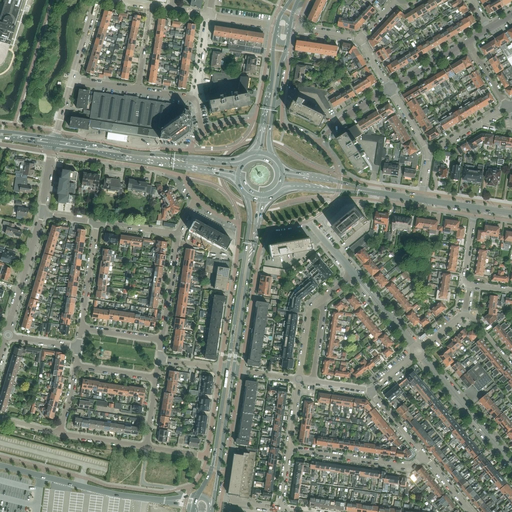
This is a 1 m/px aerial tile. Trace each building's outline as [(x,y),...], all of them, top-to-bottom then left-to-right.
[(0,42),(10,45),(19,14),(20,14),(21,14),(21,13),(21,12),(20,11),(23,0),(5,0),(5,1),(4,1),(4,2),(4,3),(0,16),(0,42)] [(201,1),(201,0),(192,0),(191,6),(199,8),(201,1)] [(317,0),(313,9),(321,13),(327,0),(317,0)] [(437,6),(434,1),(433,0),(430,0),(429,1),(428,2),(436,15),(436,16),(438,14),(435,8),(437,6)] [(453,3),(451,4),(452,6),(453,8),(461,3),(463,2),(461,0),(457,0),(456,1),(453,3)] [(502,7),(503,6),(499,0),(496,0),(494,1),(498,9),(502,7)] [(498,9),(494,1),(489,4),(489,5),(494,12),(495,11),(498,9)] [(436,15),(428,2),(427,3),(427,2),(423,4),(428,12),(430,11),(433,16),(436,15)] [(486,2),(483,4),(485,7),(485,8),(487,11),(489,14),(494,12),(489,5),(488,5),(486,2)] [(376,10),(370,4),(368,7),(364,3),(362,5),(372,14),(373,13),(376,10)] [(450,11),(451,12),(451,13),(453,12),(457,10),(458,10),(459,13),(461,12),(463,14),(469,11),(469,10),(468,11),(467,8),(466,6),(465,4),(464,4),(464,3),(450,11)] [(346,9),(346,5),(344,5),(342,4),(338,9),(337,13),(341,14),(342,8),(346,9)] [(420,7),(419,8),(426,18),(428,17),(426,13),(428,12),(423,4),(420,6),(420,7)] [(362,5),(361,6),(365,10),(363,12),(369,18),(371,15),(372,14),(362,5)] [(418,8),(414,10),(419,17),(421,16),(424,20),(426,18),(419,8),(418,8)] [(313,9),(309,18),(308,19),(316,23),(321,13),(313,9)] [(410,23),(405,15),(404,15),(402,13),(403,13),(402,13),(401,12),(401,11),(398,9),(395,12),(394,13),(400,19),(402,17),(407,21),(408,24),(410,23)] [(103,16),(110,18),(113,19),(114,17),(112,17),(113,13),(104,10),(103,16)] [(357,10),(356,12),(365,21),(366,20),(369,18),(363,12),(361,14),(357,10)] [(411,12),(410,13),(417,24),(419,23),(419,22),(417,19),(419,17),(414,10),(411,12)] [(356,12),(354,14),(358,17),(356,19),(362,25),(365,22),(364,22),(365,21),(356,12)] [(400,19),(394,13),(392,15),(391,16),(392,17),(391,18),(401,27),(402,25),(399,21),(401,19),(400,19)] [(409,13),(405,15),(410,23),(412,21),(415,25),(417,24),(410,13),(409,14),(409,13)] [(457,13),(455,15),(459,22),(457,23),(461,31),(465,29),(464,29),(466,28),(459,16),(457,15),(457,13)] [(464,15),(466,18),(470,26),(472,25),(476,23),(472,15),(471,16),(468,17),(467,15),(466,13),(464,15)] [(337,18),(337,21),(339,21),(338,26),(341,27),(343,27),(345,14),(343,14),(342,19),(339,18),(337,18)] [(461,15),(459,16),(466,28),(467,27),(467,28),(470,26),(466,18),(464,19),(461,15)] [(110,18),(103,16),(101,22),(111,25),(113,25),(113,23),(109,22),(110,18)] [(401,27),(391,18),(390,19),(390,18),(387,21),(393,27),(395,25),(399,29),(401,27)] [(362,25),(356,19),(354,21),(353,21),(356,29),(356,30),(357,31),(358,29),(359,27),(359,28),(362,25)] [(356,29),(353,21),(349,20),(348,29),(351,29),(353,29),(353,30),(356,30),(356,29)] [(393,27),(387,21),(384,24),(385,24),(384,25),(393,34),(396,37),(397,38),(399,36),(397,34),(391,29),(393,27)] [(452,21),(449,22),(456,34),(458,33),(461,31),(457,23),(454,25),(452,21)] [(447,29),(451,37),(452,36),(452,37),(456,35),(455,34),(456,34),(449,22),(447,23),(450,28),(447,29)] [(437,24),(435,25),(440,34),(437,35),(442,43),(445,41),(445,40),(446,40),(439,28),(437,24)] [(382,26),(380,29),(386,35),(388,33),(392,36),(393,34),(384,25),(383,26),(382,26)] [(213,36),(212,41),(228,44),(231,28),(226,28),(219,27),(215,26),(215,27),(214,26),(213,36)] [(107,30),(99,27),(98,33),(108,36),(108,34),(106,33),(107,30)] [(440,28),(439,28),(446,40),(448,39),(451,37),(447,29),(444,31),(442,27),(440,28)] [(228,44),(227,49),(230,49),(244,51),(247,31),(243,30),(243,31),(235,30),(235,29),(231,28),(228,44)] [(386,35),(380,29),(377,32),(376,33),(386,42),(388,40),(384,37),(386,35)] [(247,31),(244,51),(260,54),(262,44),(263,34),(259,33),(259,34),(251,32),(252,32),(247,31)] [(430,34),(437,45),(438,45),(439,45),(442,43),(437,35),(435,37),(432,32),(432,33),(430,34)] [(108,36),(98,33),(96,39),(103,41),(106,42),(107,38),(116,41),(116,39),(113,37),(113,38),(108,36)] [(386,42),(376,33),(376,34),(375,34),(373,36),(379,42),(381,41),(384,44),(386,42)] [(175,36),(183,37),(185,38),(185,41),(193,42),(194,37),(183,35),(179,34),(175,34),(175,36)] [(430,39),(428,41),(433,48),(436,46),(437,45),(430,34),(428,35),(430,39)] [(509,42),(507,39),(504,34),(495,40),(504,53),(509,50),(506,44),(509,42)] [(433,48),(428,41),(426,42),(423,38),(421,35),(419,36),(421,39),(428,51),(429,50),(429,51),(433,48)] [(380,49),(382,48),(379,42),(373,36),(372,37),(373,37),(372,38),(371,38),(369,40),(373,48),(374,47),(377,45),(380,49)] [(96,39),(94,44),(104,47),(106,42),(103,41),(96,39)] [(421,45),(419,46),(424,54),(427,52),(428,51),(421,39),(419,41),(421,45)] [(496,42),(495,40),(494,40),(491,42),(490,43),(497,54),(502,51),(500,49),(497,50),(497,49),(499,47),(496,42)] [(297,42),(297,43),(297,45),(296,51),(304,52),(305,42),(297,41),(297,42)] [(322,45),(316,44),(305,42),(304,52),(320,54),(322,45)] [(413,42),(411,44),(412,45),(419,56),(420,56),(424,54),(419,46),(417,48),(414,43),(413,42)] [(346,52),(351,45),(347,45),(348,44),(344,43),(344,44),(343,44),(342,50),(342,51),(346,52)] [(486,45),(485,46),(490,53),(490,52),(493,57),(497,54),(490,43),(489,44),(488,43),(486,45)] [(104,47),(94,44),(92,50),(100,52),(101,49),(104,49),(104,47)] [(348,58),(350,56),(356,49),(357,48),(352,44),(351,45),(346,52),(347,52),(349,53),(347,57),(348,58)] [(338,47),(337,47),(322,45),(320,54),(337,56),(338,47)] [(410,52),(409,52),(414,59),(414,60),(418,58),(418,57),(419,56),(412,45),(410,46),(409,46),(412,51),(410,52)] [(490,53),(485,46),(484,46),(482,47),(482,48),(481,49),(481,50),(482,51),(483,52),(484,52),(483,53),(484,55),(485,55),(489,61),(494,58),(493,58),(493,57),(490,52),(490,53)] [(384,48),(382,49),(376,53),(378,56),(379,56),(380,57),(391,50),(390,48),(385,50),(384,48)] [(356,49),(350,56),(353,60),(360,55),(358,52),(356,49)] [(100,52),(92,50),(91,55),(103,59),(103,57),(99,55),(100,52)] [(385,60),(390,57),(388,55),(393,52),(391,50),(380,57),(380,58),(380,59),(382,62),(385,60)] [(404,50),(402,51),(409,63),(410,62),(414,60),(413,60),(414,59),(409,52),(407,50),(405,52),(404,50)] [(404,66),(407,64),(408,64),(407,63),(409,63),(402,51),(399,52),(402,57),(400,58),(404,66)] [(224,56),(225,53),(222,52),(222,53),(213,52),(212,59),(221,61),(221,56),(224,56)] [(354,62),(351,64),(351,65),(352,67),(363,60),(362,59),(360,55),(353,60),(354,62)] [(401,68),(404,66),(400,58),(397,59),(395,55),(392,57),(399,68),(401,67),(401,68)] [(247,60),(247,65),(255,66),(257,58),(248,57),(248,56),(245,56),(245,60),(247,60)] [(488,61),(490,64),(491,64),(491,65),(503,58),(502,56),(497,59),(496,56),(493,58),(494,58),(489,61),(488,61)] [(399,68),(392,57),(390,58),(393,62),(390,64),(395,71),(398,69),(399,68)] [(461,60),(466,68),(467,70),(469,69),(468,67),(472,64),(470,60),(470,61),(468,57),(467,57),(461,60)] [(503,58),(491,65),(492,66),(491,66),(493,69),(501,65),(500,62),(504,60),(503,58)] [(211,64),(211,67),(219,68),(219,69),(222,69),(223,61),(221,61),(212,59),(211,64)] [(387,64),(385,66),(386,67),(385,67),(390,75),(394,73),(394,72),(395,71),(390,64),(388,59),(388,60),(386,61),(388,64),(387,64)] [(358,69),(366,65),(364,61),(363,61),(363,60),(352,67),(353,68),(356,66),(358,69)] [(457,63),(456,63),(461,71),(464,75),(466,74),(463,70),(466,68),(461,60),(461,61),(460,60),(458,62),(459,62),(457,63)] [(89,61),(87,67),(97,70),(98,68),(95,67),(96,63),(89,61)] [(510,64),(507,61),(502,64),(501,65),(493,69),(493,70),(494,69),(495,71),(494,71),(496,74),(504,69),(502,67),(506,64),(508,67),(510,65),(510,64)] [(451,66),(452,69),(456,74),(458,73),(461,77),(463,76),(460,71),(461,71),(456,63),(456,64),(455,64),(454,65),(452,66),(451,66)] [(465,78),(460,80),(462,83),(466,80),(470,78),(472,80),(479,75),(477,72),(476,71),(473,66),(472,64),(468,67),(469,69),(467,70),(470,75),(467,76),(466,77),(465,78)] [(255,66),(247,65),(246,69),(243,69),(243,73),(246,73),(246,72),(254,73),(255,66)] [(312,66),(309,66),(306,65),(306,66),(297,65),(296,73),(305,74),(306,69),(312,70),(312,66)] [(511,65),(511,66),(503,71),(507,78),(511,85),(511,72),(510,70),(511,68),(511,65)] [(373,78),(367,66),(362,69),(363,72),(366,71),(369,77),(367,78),(371,85),(372,86),(377,83),(375,80),(376,80),(375,79),(374,78),(375,78),(374,77),(373,78)] [(448,67),(445,70),(446,72),(450,78),(453,76),(455,80),(456,80),(459,84),(461,82),(461,83),(462,83),(460,80),(460,81),(458,78),(456,75),(456,76),(452,69),(450,67),(449,68),(448,67)] [(441,73),(440,74),(449,89),(451,88),(446,80),(449,78),(446,73),(444,71),(442,72),(441,72),(441,73)] [(499,75),(497,76),(501,82),(507,78),(503,71),(501,72),(502,73),(499,75)] [(121,75),(121,79),(127,80),(127,79),(128,79),(128,77),(128,74),(122,73),(117,72),(116,74),(121,75)] [(305,74),(296,73),(295,80),(303,81),(303,82),(306,83),(307,79),(304,78),(305,74)] [(370,86),(371,85),(367,78),(364,73),(362,74),(365,79),(362,81),(367,88),(370,86)] [(435,76),(440,84),(443,82),(447,90),(449,89),(440,74),(439,75),(438,74),(437,74),(438,75),(435,76)] [(473,82),(469,85),(470,87),(482,80),(481,79),(479,75),(472,80),(473,82)] [(432,79),(431,79),(438,91),(440,90),(437,85),(440,84),(435,76),(433,77),(432,78),(432,79)] [(210,101),(208,101),(211,113),(213,113),(248,106),(250,106),(248,95),(253,94),(253,91),(247,91),(248,88),(247,88),(249,78),(240,77),(239,83),(238,90),(239,90),(239,93),(236,93),(236,92),(233,93),(234,97),(223,99),(222,95),(219,96),(220,100),(210,102),(210,101)] [(367,88),(362,81),(360,83),(357,77),(355,79),(354,79),(362,91),(363,90),(367,88)] [(507,78),(501,82),(505,88),(507,87),(509,85),(510,86),(511,85),(507,78)] [(353,87),(357,93),(357,94),(358,94),(361,92),(361,91),(362,91),(354,79),(352,80),(355,85),(353,87)] [(429,80),(426,81),(431,89),(434,88),(437,93),(438,91),(431,79),(430,80),(429,79),(428,80),(429,80)] [(482,80),(470,87),(471,89),(476,86),(477,89),(482,86),(484,85),(485,84),(483,81),(482,81),(482,80)] [(424,84),(422,85),(430,97),(431,96),(428,91),(431,89),(426,81),(424,83),(424,82),(423,83),(423,84),(424,84)] [(420,85),(417,87),(421,93),(422,95),(425,93),(428,98),(430,97),(422,85),(421,86),(421,85),(420,85)] [(484,86),(480,89),(481,91),(489,104),(490,103),(491,103),(495,101),(490,93),(489,93),(486,95),(483,90),(486,88),(484,86)] [(350,98),(355,95),(351,87),(348,89),(347,87),(344,88),(350,98)] [(404,95),(403,95),(405,99),(405,100),(406,101),(407,101),(407,102),(409,101),(421,93),(417,87),(409,92),(409,91),(407,93),(406,94),(406,93),(404,95)] [(343,92),(340,94),(345,101),(350,98),(344,88),(344,89),(345,89),(343,91),(343,92)] [(480,89),(477,90),(479,93),(482,97),(479,99),(484,107),(487,105),(489,104),(481,91),(480,89)] [(87,103),(92,103),(92,100),(87,99),(88,91),(85,91),(85,90),(83,90),(82,91),(79,90),(76,108),(86,109),(87,103)] [(175,141),(188,132),(191,116),(191,112),(185,111),(185,106),(94,92),(92,100),(92,103),(91,111),(90,115),(89,121),(71,118),(70,121),(69,124),(70,124),(69,127),(87,130),(88,128),(89,129),(89,128),(92,128),(92,129),(108,131),(108,129),(112,130),(111,132),(119,133),(120,131),(121,131),(122,134),(125,134),(126,132),(128,132),(127,134),(135,135),(136,134),(139,134),(139,136),(155,138),(158,138),(158,139),(159,139),(175,141)] [(334,96),(335,97),(339,104),(345,101),(340,94),(337,96),(336,95),(334,96)] [(319,127),(321,128),(323,122),(326,117),(326,116),(324,115),(324,116),(303,105),(304,103),(306,100),(295,95),(294,98),(292,103),(294,104),(290,112),(291,113),(319,126),(319,127)] [(330,100),(330,101),(334,108),(339,104),(335,97),(330,100)] [(473,97),(472,98),(473,101),(479,110),(480,109),(481,109),(484,107),(479,99),(476,101),(474,97),(473,97)] [(409,102),(407,103),(407,104),(409,107),(410,107),(409,108),(410,108),(422,101),(421,99),(417,101),(415,98),(409,102)] [(479,110),(473,101),(470,103),(469,102),(467,99),(465,100),(473,113),(475,112),(478,110),(478,111),(479,110)] [(458,101),(456,102),(459,108),(460,109),(457,111),(456,111),(462,121),(466,118),(466,117),(468,116),(462,108),(458,100),(458,101)] [(473,113),(465,100),(463,102),(465,105),(464,105),(465,106),(462,108),(468,116),(471,114),(473,113)] [(411,109),(413,113),(421,108),(419,105),(423,103),(422,101),(410,108),(410,109),(411,108),(411,109)] [(389,115),(390,117),(395,114),(395,115),(396,114),(395,114),(394,112),(394,111),(392,108),(390,106),(390,105),(389,103),(385,106),(386,106),(385,107),(384,106),(389,115)] [(383,119),(382,119),(383,121),(385,120),(384,118),(389,115),(384,106),(380,109),(381,109),(379,111),(381,115),(380,115),(383,119)] [(448,107),(446,108),(449,114),(450,115),(455,124),(457,123),(457,124),(461,121),(462,121),(456,111),(456,112),(452,114),(452,112),(452,113),(448,107)] [(421,108),(413,113),(415,116),(416,116),(416,117),(415,118),(428,110),(427,108),(423,111),(421,108)] [(428,110),(415,118),(416,118),(417,119),(416,119),(419,123),(427,118),(427,117),(425,115),(429,112),(428,110)] [(372,114),(379,126),(381,125),(379,122),(382,120),(383,122),(383,121),(382,119),(377,111),(373,113),(374,114),(372,114)] [(444,113),(442,114),(450,127),(452,125),(452,126),(455,124),(450,115),(447,117),(446,116),(444,113)] [(371,115),(367,117),(372,126),(375,124),(378,128),(379,126),(372,114),(371,115)] [(442,120),(439,122),(440,124),(442,127),(443,128),(444,130),(444,131),(445,130),(448,128),(449,127),(450,127),(442,114),(440,116),(442,119),(441,119),(442,120)] [(389,123),(384,126),(384,128),(386,127),(399,120),(399,119),(398,120),(398,119),(398,118),(396,115),(394,116),(387,120),(389,123)] [(364,119),(363,120),(370,132),(372,131),(370,127),(372,126),(367,117),(364,119)] [(427,118),(419,123),(421,126),(422,127),(421,127),(421,128),(434,120),(432,118),(428,120),(427,118)] [(361,120),(357,123),(358,124),(359,125),(363,131),(366,130),(368,133),(366,135),(368,135),(371,135),(371,134),(370,132),(363,120),(362,121),(361,120)] [(399,120),(386,127),(388,129),(392,127),(393,130),(402,124),(400,121),(399,121),(399,120)] [(434,120),(421,128),(422,127),(423,128),(422,129),(425,133),(433,128),(431,125),(435,122),(434,120)] [(395,132),(391,135),(392,137),(405,129),(404,129),(403,128),(404,128),(402,124),(393,130),(395,132)] [(428,133),(426,135),(427,137),(428,137),(430,141),(434,138),(434,137),(439,134),(436,130),(439,128),(442,127),(440,124),(431,130),(430,131),(429,133),(428,133)] [(343,129),(344,129),(347,133),(337,139),(338,141),(339,141),(358,171),(359,173),(369,166),(368,165),(368,166),(363,157),(366,155),(364,153),(361,155),(355,145),(358,143),(357,140),(355,141),(354,139),(362,135),(356,125),(355,125),(348,129),(347,127),(347,126),(343,129)] [(405,129),(392,137),(393,139),(397,136),(399,139),(408,134),(406,130),(405,131),(404,130),(405,130),(405,129)] [(107,135),(106,140),(126,143),(127,138),(127,136),(107,133),(107,135)] [(400,142),(398,143),(398,144),(403,144),(408,140),(411,139),(410,138),(409,139),(409,138),(410,138),(408,134),(399,139),(400,142)] [(474,138),(478,144),(483,141),(484,141),(485,134),(482,134),(480,136),(479,135),(479,136),(478,137),(478,136),(474,138)] [(487,135),(486,135),(484,145),(488,146),(488,150),(493,151),(494,145),(492,145),(493,136),(490,135),(490,134),(488,134),(487,135)] [(502,146),(506,147),(507,137),(507,138),(503,137),(503,138),(501,137),(499,154),(501,155),(502,146)] [(475,149),(478,147),(473,139),(469,141),(469,142),(468,142),(467,142),(475,154),(477,153),(475,149)] [(401,151),(401,152),(402,153),(414,146),(413,144),(414,143),(413,143),(412,141),(411,141),(403,146),(405,149),(401,151)] [(467,155),(469,155),(468,153),(471,151),(467,143),(461,147),(466,155),(467,155)] [(402,153),(401,152),(400,156),(404,156),(403,155),(407,153),(409,156),(417,151),(418,150),(417,150),(416,148),(416,147),(415,147),(414,146),(402,153)] [(382,158),(386,158),(385,163),(385,164),(383,173),(384,173),(391,174),(392,164),(393,161),(389,161),(389,157),(385,157),(386,149),(383,149),(383,150),(383,152),(382,152),(382,155),(382,157),(382,158)] [(417,156),(416,153),(409,157),(405,157),(404,161),(412,162),(411,169),(416,170),(416,169),(416,167),(417,168),(417,167),(416,167),(417,166),(417,165),(417,164),(417,163),(417,161),(418,161),(417,161),(418,159),(418,158),(418,157),(417,156),(418,156),(417,156)] [(396,165),(392,164),(391,174),(398,175),(398,176),(400,165),(399,165),(400,163),(404,164),(404,161),(405,157),(404,156),(400,156),(399,163),(396,162),(396,165)] [(21,162),(21,165),(20,165),(20,168),(23,169),(30,170),(34,170),(35,165),(23,163),(24,158),(16,157),(15,161),(21,162)] [(440,172),(439,177),(443,178),(445,179),(445,178),(446,178),(448,168),(447,168),(448,167),(447,166),(443,166),(444,164),(439,157),(438,157),(437,158),(436,159),(436,160),(435,161),(435,162),(435,163),(434,164),(433,172),(434,172),(434,171),(440,172)] [(457,165),(454,165),(451,179),(458,180),(462,158),(458,157),(457,165)] [(485,169),(488,170),(488,171),(487,176),(487,178),(486,183),(486,184),(487,183),(489,183),(488,185),(494,185),(494,184),(496,184),(497,180),(499,180),(499,178),(500,170),(501,165),(503,166),(503,163),(504,160),(498,159),(497,165),(497,168),(493,168),(493,169),(490,169),(490,168),(490,166),(486,166),(485,169)] [(474,170),(474,166),(465,165),(464,175),(463,176),(463,177),(463,178),(463,179),(467,180),(467,181),(472,182),(474,170)] [(477,171),(474,170),(472,182),(476,183),(476,181),(480,182),(481,182),(481,179),(483,169),(483,167),(478,167),(477,171)] [(15,177),(16,177),(23,178),(27,179),(27,175),(33,176),(34,170),(30,170),(23,169),(23,171),(22,171),(21,172),(20,172),(20,174),(16,173),(15,177)] [(416,170),(411,169),(405,169),(404,176),(415,178),(416,171),(416,170)] [(57,203),(58,203),(65,204),(65,203),(72,204),(72,203),(76,204),(77,196),(73,195),(75,182),(76,182),(76,180),(77,180),(78,174),(77,174),(77,173),(77,172),(62,170),(62,171),(61,179),(59,179),(57,194),(59,194),(58,202),(57,202),(57,203)] [(81,187),(79,186),(78,192),(80,192),(81,188),(85,189),(85,187),(89,188),(91,175),(83,173),(81,187)] [(97,189),(99,176),(91,175),(89,188),(93,189),(93,190),(96,191),(96,195),(99,195),(100,190),(97,189)] [(23,178),(16,177),(13,191),(15,192),(20,193),(20,191),(30,193),(30,194),(31,189),(30,189),(31,186),(22,185),(23,180),(23,178)] [(118,195),(121,196),(123,184),(119,183),(119,180),(104,178),(103,188),(104,189),(106,189),(108,189),(107,191),(115,192),(115,190),(118,191),(118,195)] [(151,187),(151,186),(146,185),(146,183),(133,181),(128,180),(127,190),(132,191),(132,190),(145,192),(145,193),(145,197),(146,197),(147,193),(150,194),(150,192),(151,187)] [(150,194),(150,195),(152,195),(154,194),(154,191),(154,190),(157,189),(162,199),(172,194),(171,191),(170,191),(169,188),(164,191),(161,185),(157,184),(156,187),(155,188),(151,187),(150,192),(150,194)] [(172,194),(162,199),(162,200),(164,203),(163,205),(162,206),(161,208),(163,209),(167,206),(167,205),(176,201),(172,194)] [(167,205),(167,206),(163,209),(162,215),(161,219),(164,220),(166,211),(168,210),(170,213),(171,212),(172,214),(174,214),(175,214),(177,213),(177,212),(179,211),(178,209),(179,208),(176,201),(167,205)] [(23,220),(23,216),(26,216),(28,209),(20,208),(21,206),(22,203),(16,202),(15,205),(17,205),(17,207),(18,207),(16,219),(23,220)] [(357,223),(359,221),(362,219),(364,217),(363,215),(364,215),(362,213),(356,207),(332,227),(338,233),(337,233),(339,236),(339,235),(340,237),(343,234),(345,232),(348,230),(350,229),(352,227),(355,225),(357,223)] [(382,213),(376,212),(375,223),(374,223),(374,225),(374,229),(376,229),(377,226),(377,225),(381,225),(383,212),(382,212),(382,213)] [(386,231),(389,214),(383,213),(383,212),(381,225),(384,226),(384,227),(384,231),(386,231)] [(400,217),(393,216),(393,221),(391,233),(391,234),(394,234),(394,229),(398,229),(400,217)] [(397,235),(399,235),(400,232),(401,232),(402,232),(403,231),(404,231),(404,230),(406,218),(400,217),(398,229),(397,235)] [(411,224),(412,220),(410,220),(409,219),(406,218),(404,230),(407,231),(406,236),(409,237),(411,224)] [(417,218),(417,221),(416,227),(423,228),(424,219),(422,219),(417,218)] [(431,220),(428,220),(424,219),(423,228),(429,229),(431,220)] [(189,231),(188,232),(224,251),(225,250),(226,250),(228,246),(229,243),(230,242),(229,241),(230,240),(225,236),(224,236),(224,235),(221,233),(220,234),(208,227),(206,226),(207,225),(203,223),(202,224),(195,220),(194,222),(193,222),(188,230),(189,231)] [(435,221),(431,220),(429,229),(436,230),(437,224),(438,222),(438,221),(435,221)] [(453,221),(452,221),(450,220),(445,220),(445,222),(444,229),(444,232),(451,233),(453,221)] [(20,237),(22,232),(20,231),(17,230),(17,231),(12,229),(14,224),(3,221),(2,225),(7,226),(5,234),(8,235),(8,236),(13,237),(14,235),(20,237)] [(455,221),(453,221),(451,233),(453,233),(454,231),(457,232),(458,231),(458,228),(459,225),(459,222),(455,221)] [(64,233),(65,233),(67,233),(68,228),(52,225),(51,227),(51,228),(50,230),(51,230),(50,231),(59,233),(60,230),(62,230),(62,229),(65,230),(64,233)] [(485,229),(485,232),(485,235),(491,236),(493,227),(491,226),(486,226),(485,226),(486,226),(485,228),(485,229)] [(495,227),(493,227),(491,236),(491,239),(497,239),(498,236),(498,237),(499,228),(500,228),(495,227)] [(68,233),(69,233),(73,234),(85,236),(86,231),(78,229),(77,232),(72,232),(72,228),(70,228),(68,233)] [(73,234),(69,233),(68,236),(70,236),(70,237),(73,237),(76,237),(76,241),(84,242),(85,236),(73,234)] [(104,242),(117,243),(118,236),(112,235),(112,234),(105,233),(104,242)] [(57,238),(49,236),(48,237),(48,239),(47,241),(58,245),(58,243),(56,241),(57,238)] [(276,244),(268,246),(270,255),(271,257),(311,250),(310,244),(309,238),(284,243),(283,243),(283,242),(278,243),(278,244),(277,244),(276,244)] [(147,242),(146,245),(149,246),(149,242),(156,243),(156,246),(160,247),(166,247),(167,242),(157,241),(151,240),(147,239),(147,242)] [(366,243),(365,243),(363,245),(361,247),(358,249),(356,251),(354,252),(356,254),(356,255),(357,255),(357,256),(359,259),(359,260),(367,253),(365,251),(369,247),(366,243)] [(13,260),(15,254),(13,253),(14,251),(6,249),(5,249),(4,249),(5,246),(0,244),(0,252),(3,253),(0,261),(11,264),(12,260),(13,260)] [(82,254),(83,248),(66,246),(65,248),(68,248),(68,249),(74,250),(74,253),(82,254)] [(151,252),(150,253),(153,253),(156,254),(165,255),(165,251),(166,251),(166,248),(166,247),(160,247),(156,246),(156,247),(155,247),(154,248),(153,249),(152,250),(151,252)] [(44,252),(54,256),(55,254),(53,252),(54,249),(46,247),(45,247),(44,250),(45,250),(44,252)] [(479,248),(478,255),(486,257),(487,250),(484,249),(482,249),(480,249),(479,249),(479,248)] [(111,257),(112,250),(103,249),(102,256),(103,256),(110,257),(111,257)] [(55,259),(56,257),(44,253),(43,256),(42,256),(41,258),(42,258),(42,259),(50,261),(51,259),(52,259),(55,259)] [(307,269),(318,260),(320,258),(318,256),(316,253),(307,260),(309,263),(307,265),(305,267),(307,269)] [(363,264),(375,255),(373,253),(369,256),(367,253),(359,260),(362,263),(363,262),(364,263),(363,264)] [(364,267),(367,270),(368,270),(369,269),(375,264),(372,261),(378,257),(376,255),(363,265),(364,266),(364,265),(365,266),(364,267)] [(53,266),(50,265),(49,265),(50,261),(42,259),(42,260),(41,260),(40,262),(41,262),(40,265),(50,267),(50,268),(52,268),(53,266)] [(312,266),(314,269),(310,273),(311,275),(316,271),(316,270),(324,264),(323,263),(324,262),(321,259),(312,266)] [(101,261),(100,267),(112,269),(112,266),(109,266),(109,262),(102,261),(101,261)] [(318,273),(314,277),(315,279),(328,268),(327,269),(327,268),(327,267),(324,263),(324,264),(316,270),(316,271),(318,273)] [(368,270),(368,271),(371,275),(371,274),(372,275),(372,276),(374,274),(380,269),(383,267),(383,266),(381,264),(377,267),(375,265),(375,264),(369,269),(368,270)] [(212,266),(209,265),(206,265),(204,272),(214,274),(214,273),(216,273),(214,289),(226,290),(229,268),(228,268),(225,268),(222,267),(219,267),(215,266),(212,266)] [(0,272),(0,278),(7,280),(11,269),(4,267),(3,270),(1,269),(0,272)] [(329,268),(328,268),(315,279),(317,281),(320,278),(322,281),(329,276),(333,273),(329,269),(328,270),(328,269),(329,268)] [(47,272),(39,270),(38,270),(37,272),(38,273),(37,275),(46,278),(49,279),(49,277),(46,275),(47,272)] [(492,280),(500,281),(500,279),(501,271),(498,270),(498,275),(493,274),(492,280)] [(504,271),(501,271),(500,279),(500,281),(508,282),(508,280),(508,276),(504,276),(504,271)] [(191,273),(182,272),(182,273),(181,275),(182,275),(182,277),(197,280),(199,280),(199,277),(193,276),(191,276),(191,273)] [(385,277),(380,272),(374,277),(378,282),(385,277)] [(308,278),(306,280),(313,290),(317,287),(316,286),(317,285),(317,286),(318,286),(316,284),(312,279),(308,274),(306,275),(306,276),(308,278)] [(46,278),(37,275),(36,278),(35,280),(35,281),(43,283),(44,280),(46,281),(46,278)] [(385,277),(378,282),(382,287),(388,283),(389,282),(385,277)] [(388,283),(389,284),(386,287),(390,292),(396,286),(393,282),(396,279),(394,277),(389,282),(388,283)] [(143,280),(142,282),(149,283),(149,286),(160,288),(160,287),(161,285),(160,285),(160,283),(150,281),(145,280),(143,280)] [(297,280),(295,281),(299,286),(296,288),(295,289),(300,294),(301,293),(305,297),(308,294),(307,293),(308,293),(309,293),(301,284),(299,282),(297,280)] [(300,281),(299,282),(301,284),(309,293),(308,292),(309,292),(310,292),(313,290),(306,280),(302,283),(300,281)] [(43,283),(35,281),(34,282),(34,283),(34,284),(34,286),(43,289),(46,290),(46,288),(44,287),(42,286),(43,283)] [(43,289),(34,286),(33,288),(32,289),(32,290),(32,291),(32,292),(40,294),(41,291),(42,291),(43,289)] [(390,292),(394,297),(401,291),(396,286),(390,292)] [(290,292),(289,294),(300,300),(301,300),(300,300),(301,299),(302,299),(305,297),(301,293),(300,294),(295,289),(294,290),(293,292),(292,292),(292,293),(290,292)] [(95,297),(105,299),(105,295),(108,295),(109,292),(105,292),(98,291),(96,290),(95,297)] [(401,291),(394,297),(398,302),(405,297),(401,291)] [(40,294),(32,292),(31,292),(30,294),(31,295),(30,297),(42,301),(42,298),(39,297),(40,294)] [(439,292),(438,298),(441,299),(441,301),(443,303),(443,300),(443,299),(447,300),(448,293),(439,292)] [(289,294),(287,296),(290,297),(289,299),(288,302),(294,303),(294,304),(300,305),(300,302),(300,300),(289,294)] [(347,300),(348,302),(351,305),(357,299),(353,294),(347,300)] [(222,313),(224,303),(224,302),(225,298),(225,297),(214,295),(214,296),(211,310),(209,309),(209,311),(222,313)] [(504,304),(505,298),(502,297),(501,301),(497,301),(498,296),(495,296),(494,296),(490,295),(490,296),(489,296),(489,298),(489,299),(489,300),(489,301),(489,302),(504,304)] [(402,307),(409,302),(405,297),(398,302),(402,307)] [(40,301),(30,298),(29,300),(28,304),(36,306),(37,303),(39,303),(40,301)] [(357,299),(351,305),(355,310),(360,306),(362,304),(357,299)] [(344,308),(345,309),(345,310),(347,308),(345,305),(341,300),(334,306),(336,308),(338,310),(337,312),(339,312),(339,311),(344,308)] [(256,306),(256,309),(255,317),(266,319),(267,308),(268,309),(268,306),(268,303),(267,303),(264,302),(260,302),(257,301),(257,302),(256,302),(256,306)] [(441,301),(436,306),(441,312),(446,308),(443,303),(441,301)] [(278,309),(277,312),(280,312),(285,313),(287,313),(288,313),(288,311),(296,312),(299,312),(298,312),(298,311),(298,309),(299,309),(300,305),(294,304),(294,303),(288,302),(288,303),(287,307),(283,307),(283,310),(278,309)] [(402,307),(407,312),(412,308),(413,307),(409,302),(402,307)] [(36,306),(28,304),(26,308),(27,308),(26,310),(36,313),(37,311),(35,310),(36,306)] [(177,310),(192,313),(194,313),(194,311),(185,309),(186,306),(177,305),(177,306),(176,308),(177,308),(177,310)] [(430,310),(436,316),(441,312),(436,306),(430,310)] [(361,308),(354,313),(358,318),(365,313),(361,308)] [(498,309),(496,309),(490,308),(489,312),(489,313),(489,314),(489,315),(503,317),(504,315),(504,313),(502,313),(501,314),(497,313),(498,309)] [(36,316),(34,315),(36,315),(36,314),(36,313),(26,310),(26,312),(25,312),(24,316),(33,318),(35,319),(36,316)] [(417,315),(412,310),(406,316),(410,321),(417,315)] [(209,327),(220,328),(222,313),(209,311),(209,312),(211,313),(209,327)] [(343,312),(339,312),(337,312),(333,311),(332,319),(338,320),(339,315),(343,316),(343,314),(344,313),(343,312)] [(365,313),(358,318),(362,323),(369,318),(365,313)] [(414,326),(419,322),(421,320),(417,315),(410,321),(414,326)] [(495,320),(497,323),(499,321),(504,317),(503,317),(489,315),(487,316),(486,316),(484,318),(486,321),(489,325),(495,320)] [(33,318),(24,316),(23,319),(24,320),(23,322),(33,325),(34,323),(32,322),(33,318)] [(423,327),(430,322),(425,316),(421,320),(419,322),(423,327)] [(264,329),(264,327),(266,319),(255,317),(252,333),(263,335),(264,329)] [(362,324),(360,326),(361,327),(364,325),(366,328),(366,329),(373,323),(369,318),(362,323),(362,324)] [(332,319),(331,327),(341,328),(342,325),(337,325),(338,320),(332,319)] [(33,325),(23,322),(23,323),(22,323),(21,328),(25,330),(25,329),(26,330),(26,329),(29,330),(30,326),(32,327),(33,325)] [(371,334),(377,328),(373,323),(366,329),(371,334)] [(499,324),(495,327),(493,329),(496,333),(506,325),(504,323),(501,326),(500,326),(499,324)] [(506,325),(496,333),(500,336),(505,332),(503,330),(504,329),(504,330),(509,326),(507,323),(506,325)] [(69,326),(58,324),(58,326),(60,327),(60,331),(62,332),(61,335),(67,335),(69,326)] [(220,328),(209,327),(207,341),(205,341),(204,342),(217,344),(220,328)] [(336,335),(336,331),(341,331),(341,328),(331,327),(330,334),(336,335)] [(377,337),(380,335),(382,333),(377,328),(371,334),(374,338),(371,341),(373,343),(378,339),(377,337)] [(463,341),(468,347),(472,343),(471,341),(468,338),(470,336),(468,333),(464,329),(460,333),(456,336),(458,338),(462,342),(463,341)] [(471,341),(478,336),(474,331),(475,331),(473,329),(470,330),(471,331),(468,333),(470,336),(468,338),(471,341)] [(505,332),(500,336),(503,340),(511,332),(511,330),(507,333),(507,334),(505,332)] [(511,332),(503,340),(506,344),(511,340),(510,337),(510,338),(511,336),(511,332)] [(252,333),(251,342),(250,349),(261,351),(263,335),(252,333)] [(385,333),(378,339),(382,344),(389,338),(385,333)] [(336,335),(330,334),(329,342),(339,344),(340,341),(335,340),(336,335)] [(453,341),(453,342),(452,342),(459,350),(461,349),(459,347),(462,345),(456,336),(452,339),(452,340),(453,341)] [(389,347),(394,343),(389,338),(382,344),(386,348),(389,347)] [(484,343),(481,339),(475,344),(477,346),(476,346),(471,350),(473,352),(474,351),(484,343)] [(216,355),(217,344),(204,342),(204,344),(206,344),(204,358),(205,358),(205,359),(215,360),(215,359),(216,359),(216,355)] [(333,351),(334,346),(339,347),(339,344),(329,342),(328,350),(333,351)] [(452,353),(455,351),(457,352),(459,350),(452,342),(452,343),(451,343),(450,344),(447,346),(449,348),(448,348),(449,348),(452,353)] [(480,349),(481,351),(487,347),(484,343),(474,351),(476,353),(480,350),(479,349),(480,349)] [(39,362),(41,350),(26,348),(25,349),(23,349),(23,348),(20,347),(19,349),(15,348),(13,354),(20,356),(21,353),(25,354),(25,352),(37,354),(36,362),(39,362)] [(386,348),(382,352),(387,357),(393,352),(389,347),(386,348)] [(479,356),(481,359),(490,351),(487,347),(481,351),(483,354),(483,353),(479,356)] [(443,361),(451,355),(453,353),(452,353),(449,348),(447,350),(447,349),(447,350),(445,351),(445,352),(443,353),(441,354),(440,356),(439,356),(442,359),(442,360),(443,361)] [(258,366),(259,361),(261,351),(250,349),(248,360),(247,364),(248,364),(247,365),(257,367),(258,366)] [(45,357),(45,354),(56,355),(55,358),(64,359),(65,355),(61,354),(61,352),(56,352),(54,352),(54,351),(43,350),(42,356),(45,357)] [(328,350),(326,357),(337,359),(337,355),(333,355),(333,351),(328,350)] [(377,354),(374,351),(372,353),(375,357),(371,360),(375,365),(381,360),(379,357),(380,357),(381,356),(382,355),(379,352),(377,354)] [(486,357),(488,359),(494,355),(490,351),(481,359),(483,361),(486,358),(486,357)] [(13,355),(7,373),(15,376),(18,369),(20,369),(20,368),(23,368),(24,365),(20,362),(21,358),(13,355)] [(454,364),(458,360),(457,358),(454,360),(451,358),(452,357),(451,355),(443,361),(444,362),(444,363),(445,363),(448,366),(452,362),(454,364)] [(488,359),(490,361),(489,362),(489,361),(486,364),(487,366),(497,358),(494,355),(488,359)] [(471,357),(468,359),(468,358),(461,364),(458,361),(452,366),(451,367),(454,371),(455,371),(456,372),(467,363),(470,360),(471,360),(472,358),(471,357)] [(280,362),(280,366),(281,367),(282,367),(286,367),(288,368),(288,369),(291,369),(291,368),(292,369),(293,360),(291,359),(283,358),(282,363),(280,362)] [(500,362),(497,358),(487,366),(489,368),(493,365),(492,365),(493,365),(494,367),(500,362)] [(335,361),(331,360),(324,359),(323,366),(329,367),(330,363),(334,364),(335,361)] [(364,359),(362,361),(368,368),(369,370),(375,365),(371,360),(367,363),(364,359)] [(362,365),(358,368),(362,373),(368,368),(362,361),(359,362),(362,365)] [(494,374),(503,366),(500,362),(494,367),(496,369),(492,372),(494,374)] [(464,368),(468,365),(467,363),(456,372),(457,373),(457,374),(460,377),(467,371),(464,368)] [(465,383),(464,385),(468,389),(469,387),(473,384),(479,391),(492,380),(478,363),(461,378),(460,379),(463,382),(464,381),(465,383)] [(323,366),(322,374),(334,375),(334,372),(332,372),(328,371),(329,367),(323,366)] [(334,372),(334,375),(334,376),(342,377),(343,366),(340,366),(340,370),(335,369),(334,371),(334,372)] [(342,377),(350,378),(350,372),(345,371),(346,366),(343,366),(342,377)] [(501,375),(502,373),(506,370),(503,366),(494,374),(492,375),(494,377),(499,373),(501,375)] [(355,371),(352,368),(349,369),(356,378),(362,373),(358,368),(355,371)] [(506,370),(502,373),(504,376),(503,376),(498,380),(500,382),(501,381),(511,373),(508,369),(506,370)] [(181,375),(184,375),(184,378),(186,379),(187,374),(177,372),(177,371),(174,371),(169,371),(169,373),(168,375),(169,376),(180,378),(181,375)] [(401,388),(402,388),(405,385),(405,386),(406,386),(418,376),(417,376),(414,371),(409,375),(406,377),(407,377),(398,384),(401,388)] [(7,373),(2,391),(10,394),(12,394),(16,383),(14,382),(15,376),(7,373)] [(507,379),(509,381),(511,378),(511,373),(501,381),(503,383),(507,380),(506,379),(507,379)] [(408,388),(410,386),(412,389),(414,387),(414,388),(422,381),(419,377),(419,378),(418,376),(406,386),(408,388)] [(255,398),(257,383),(256,383),(256,382),(246,380),(246,381),(245,385),(246,386),(244,396),(255,398)] [(212,383),(200,381),(200,384),(202,384),(202,388),(212,389),(212,386),(212,385),(212,383)] [(414,387),(412,389),(410,390),(412,392),(416,389),(418,392),(426,386),(423,382),(423,383),(422,381),(414,388),(414,387)] [(408,397),(399,387),(398,385),(391,390),(397,397),(401,393),(406,399),(408,397)] [(268,388),(267,392),(277,393),(286,395),(287,393),(288,388),(282,388),(282,387),(278,386),(278,390),(272,389),(272,386),(268,386),(268,388)] [(421,395),(417,398),(417,399),(419,401),(421,398),(422,397),(430,391),(429,390),(429,389),(426,386),(418,392),(421,395)] [(52,390),(51,394),(60,396),(61,392),(60,392),(61,389),(52,388),(51,390),(52,390)] [(199,391),(189,390),(188,394),(198,396),(203,396),(203,394),(210,395),(211,392),(212,389),(202,388),(201,391),(199,391)] [(396,398),(397,397),(391,390),(385,395),(396,408),(401,404),(396,398)] [(8,400),(10,394),(2,391),(0,396),(0,410),(4,412),(6,405),(9,405),(10,402),(8,400)] [(424,401),(421,403),(423,405),(434,396),(433,395),(433,394),(430,391),(422,397),(421,398),(424,401)] [(163,398),(179,401),(182,401),(183,398),(175,397),(172,397),(173,394),(166,393),(164,393),(163,393),(163,395),(164,396),(163,396),(163,397),(163,398)] [(489,395),(488,393),(479,400),(481,402),(482,404),(483,404),(483,405),(490,399),(488,396),(489,395)] [(325,394),(323,410),(325,410),(326,405),(326,403),(330,404),(331,395),(327,394),(326,394),(325,394)] [(200,401),(199,404),(209,406),(210,402),(209,402),(210,399),(203,398),(203,396),(198,396),(198,400),(200,401)] [(244,396),(241,412),(252,414),(255,398),(244,396)] [(434,396),(423,405),(423,406),(424,407),(428,404),(431,407),(439,401),(436,397),(435,398),(434,396),(435,396),(434,396)] [(46,400),(45,404),(48,405),(56,407),(57,403),(57,401),(49,399),(46,398),(46,400)] [(88,399),(85,399),(85,401),(80,401),(79,407),(88,408),(89,408),(89,405),(93,405),(94,400),(88,399)] [(361,399),(359,412),(361,412),(362,409),(365,409),(366,404),(369,402),(367,400),(363,399),(362,400),(361,400),(361,399)] [(490,399),(483,405),(485,407),(487,409),(495,402),(494,400),(492,401),(490,399)] [(442,404),(439,401),(431,407),(433,410),(429,413),(431,415),(431,416),(443,406),(442,405),(442,406),(441,405),(442,404)] [(365,409),(364,411),(365,412),(364,414),(365,416),(367,414),(374,409),(372,405),(371,406),(371,405),(369,402),(366,404),(365,409)] [(495,402),(487,409),(489,411),(488,411),(490,414),(490,413),(491,414),(498,408),(496,405),(497,404),(495,402)] [(412,408),(414,406),(415,405),(413,403),(407,408),(404,403),(397,409),(402,416),(408,411),(412,408)] [(201,410),(208,411),(208,409),(209,409),(209,406),(199,404),(199,407),(197,407),(196,409),(193,408),(192,411),(196,412),(200,413),(201,410)] [(443,406),(431,416),(433,418),(437,415),(439,417),(439,418),(447,411),(445,408),(444,407),(444,408),(443,407),(443,406)] [(265,410),(275,412),(275,415),(283,416),(284,412),(283,412),(283,410),(265,408),(265,410)] [(495,418),(497,417),(503,411),(501,410),(500,410),(498,408),(491,414),(492,417),(493,416),(495,418)] [(499,423),(499,424),(508,417),(506,414),(508,412),(510,410),(509,408),(495,419),(495,420),(495,419),(497,421),(497,422),(498,424),(499,423)] [(83,417),(83,416),(84,410),(77,409),(76,412),(81,413),(80,415),(79,418),(75,418),(74,425),(74,426),(78,427),(78,425),(81,426),(81,427),(83,417)] [(374,409),(367,414),(369,416),(366,419),(368,421),(377,413),(377,412),(374,409)] [(42,412),(42,413),(43,416),(45,416),(44,416),(53,419),(54,415),(53,415),(54,413),(43,410),(43,412),(42,412)] [(410,413),(408,411),(402,416),(402,417),(403,418),(404,419),(405,420),(411,415),(412,415),(415,412),(413,410),(410,413)] [(207,416),(200,415),(200,413),(196,412),(192,411),(192,416),(197,417),(197,421),(206,422),(207,422),(207,419),(207,416)] [(441,420),(437,423),(439,426),(442,423),(443,422),(451,416),(451,415),(450,416),(449,415),(450,414),(447,411),(439,418),(441,420)] [(241,412),(239,428),(250,430),(251,424),(251,422),(252,414),(241,412)] [(411,415),(405,420),(406,421),(407,423),(409,424),(421,414),(419,412),(413,417),(412,415),(411,415)] [(377,413),(368,421),(369,423),(372,420),(374,422),(381,417),(378,413),(378,414),(377,413)] [(90,420),(90,415),(88,414),(88,417),(83,417),(81,427),(85,428),(85,426),(88,427),(89,420),(90,420)] [(421,414),(409,424),(410,426),(411,428),(412,428),(418,423),(416,420),(422,416),(421,414)] [(444,426),(441,428),(442,429),(443,430),(444,431),(455,421),(455,420),(454,421),(454,420),(454,419),(451,416),(443,422),(442,423),(444,426)] [(375,424),(372,427),(373,427),(374,429),(384,421),(383,420),(381,417),(374,422),(375,424)] [(502,429),(503,428),(511,421),(511,420),(511,417),(510,419),(508,417),(499,424),(499,425),(501,427),(503,428),(502,429)] [(303,418),(302,424),(315,426),(315,424),(315,423),(311,422),(312,419),(311,419),(306,418),(303,418)] [(96,421),(95,428),(95,429),(99,430),(99,429),(102,429),(102,430),(103,422),(96,421)] [(130,433),(130,435),(130,434),(134,435),(134,434),(137,434),(137,436),(137,434),(138,434),(139,422),(136,421),(135,427),(131,426),(130,433)] [(374,429),(372,431),(373,433),(376,431),(379,428),(380,430),(381,431),(387,425),(387,424),(385,421),(385,422),(384,421),(374,429)] [(418,423),(412,428),(412,429),(413,431),(414,431),(415,432),(427,422),(426,421),(420,425),(418,423)] [(455,421),(444,431),(445,433),(449,430),(452,433),(456,429),(456,430),(458,428),(460,427),(460,426),(459,426),(456,422),(456,423),(455,422),(456,421),(455,421)] [(506,433),(508,432),(511,428),(511,421),(503,428),(503,429),(505,431),(507,433),(506,433)] [(113,432),(113,431),(116,431),(117,424),(117,423),(114,422),(114,424),(110,423),(109,430),(109,431),(113,432)] [(125,423),(118,422),(118,424),(117,424),(116,431),(116,433),(116,432),(120,433),(120,432),(123,432),(124,425),(125,425),(125,423)] [(427,422),(415,432),(417,434),(418,436),(419,436),(425,431),(423,429),(429,424),(427,422)] [(127,433),(130,433),(131,426),(125,425),(124,425),(123,432),(123,434),(123,433),(127,434),(127,433)] [(383,433),(377,438),(379,440),(391,430),(390,429),(391,428),(388,425),(388,426),(387,425),(381,431),(383,433)] [(192,435),(194,435),(197,435),(197,433),(205,434),(205,432),(206,428),(196,427),(195,430),(193,430),(192,435)] [(452,433),(451,434),(454,438),(451,440),(453,442),(464,432),(463,431),(460,427),(458,428),(456,430),(456,429),(452,433)] [(239,428),(238,436),(237,439),(236,443),(237,443),(237,444),(248,446),(247,446),(249,447),(250,444),(248,444),(249,441),(248,441),(250,430),(239,428)] [(425,431),(419,436),(419,437),(419,438),(420,439),(421,439),(422,440),(434,430),(432,429),(427,433),(425,431)] [(301,430),(300,436),(313,438),(316,438),(317,438),(316,438),(317,436),(314,435),(311,435),(311,434),(310,434),(310,432),(301,430)] [(381,441),(386,437),(388,439),(395,433),(392,430),(392,431),(391,430),(379,440),(381,441)] [(425,444),(432,439),(430,437),(435,432),(434,430),(422,440),(423,442),(423,443),(424,444),(425,444)] [(464,432),(453,442),(454,443),(455,444),(458,441),(461,443),(461,444),(469,437),(466,433),(465,434),(464,433),(465,432),(464,432)] [(397,436),(395,433),(388,439),(389,441),(386,444),(388,445),(389,445),(393,442),(396,439),(398,438),(397,437),(397,436)] [(182,435),(182,436),(180,444),(184,445),(184,444),(189,445),(189,446),(198,447),(199,440),(194,439),(194,435),(192,435),(182,434),(182,435)] [(429,449),(429,450),(436,444),(435,444),(435,443),(441,439),(439,437),(434,441),(432,439),(425,444),(426,445),(426,446),(428,449),(429,449)] [(461,443),(457,446),(459,449),(463,446),(465,449),(473,442),(470,438),(469,439),(469,438),(469,437),(461,444),(461,443)] [(436,444),(429,450),(432,453),(433,453),(433,454),(439,448),(439,449),(442,447),(439,444),(443,441),(441,440),(436,444)] [(473,442),(465,449),(467,451),(463,454),(464,455),(465,457),(477,447),(476,446),(476,447),(475,446),(476,446),(473,442)] [(382,444),(380,454),(382,454),(381,454),(385,455),(389,455),(389,453),(390,447),(389,445),(388,445),(386,445),(385,445),(382,444)] [(399,447),(402,451),(404,453),(404,457),(408,457),(408,458),(412,455),(407,448),(406,448),(402,444),(399,447)] [(448,448),(447,446),(441,451),(439,449),(439,448),(433,454),(433,455),(434,456),(435,456),(436,458),(446,450),(448,448)] [(471,456),(473,459),(481,452),(478,448),(478,449),(477,448),(477,447),(465,457),(467,459),(471,456)] [(255,452),(245,451),(241,450),(240,455),(234,454),(228,493),(237,494),(239,495),(239,496),(248,498),(249,498),(255,452)] [(446,450),(436,458),(438,459),(438,460),(439,461),(440,462),(446,457),(444,454),(447,451),(446,450)] [(476,462),(472,465),(473,467),(474,467),(485,458),(484,457),(484,456),(482,453),(480,455),(474,459),(476,462)] [(446,457),(440,462),(440,463),(442,465),(442,464),(444,466),(455,456),(454,454),(448,459),(446,457)] [(455,456),(444,466),(445,468),(446,470),(447,470),(453,465),(451,462),(456,458),(455,456)] [(482,469),(489,463),(490,463),(487,459),(487,460),(486,460),(485,459),(486,458),(485,458),(474,467),(476,469),(480,466),(482,469)] [(314,477),(313,482),(314,482),(315,482),(316,475),(317,475),(317,470),(320,470),(321,462),(318,461),(318,462),(316,462),(314,477)] [(324,478),(323,483),(325,483),(326,476),(327,471),(330,471),(331,463),(328,463),(326,463),(324,478)] [(462,464),(461,463),(455,467),(453,465),(447,470),(447,471),(448,473),(449,473),(450,474),(462,464)] [(484,472),(481,474),(482,474),(483,476),(493,468),(492,466),(490,463),(489,463),(482,469),(484,472)] [(462,464),(450,474),(451,476),(453,478),(454,478),(460,473),(458,471),(461,468),(463,466),(462,464)] [(414,482),(426,471),(425,470),(425,469),(423,468),(422,467),(418,470),(417,471),(417,472),(416,472),(419,475),(415,478),(413,475),(410,477),(414,482)] [(493,468),(483,476),(485,478),(488,475),(490,478),(495,474),(497,473),(497,472),(495,469),(493,468)] [(426,471),(414,482),(415,483),(421,478),(423,481),(429,476),(429,475),(428,473),(427,473),(426,471)] [(460,473),(454,478),(454,479),(455,481),(456,481),(457,482),(467,475),(469,473),(468,471),(462,476),(460,473)] [(493,482),(490,485),(491,487),(502,478),(501,476),(499,473),(498,474),(498,473),(497,473),(495,474),(490,478),(490,479),(491,479),(493,482)] [(460,487),(460,486),(460,487),(467,481),(465,479),(468,476),(467,475),(457,482),(458,484),(460,487)] [(423,481),(425,484),(422,487),(420,489),(421,490),(433,480),(432,478),(431,477),(430,476),(429,476),(423,481)] [(400,486),(400,488),(403,489),(405,489),(405,491),(405,494),(408,494),(408,491),(409,488),(409,484),(406,484),(407,478),(406,478),(406,477),(402,477),(401,480),(400,486)] [(470,478),(467,481),(460,487),(461,488),(464,491),(470,485),(469,483),(474,479),(473,477),(470,478)] [(502,478),(491,487),(493,489),(496,486),(499,489),(504,485),(506,483),(506,482),(504,479),(503,480),(502,478),(503,478),(502,478)] [(433,480),(421,490),(422,492),(425,489),(425,490),(428,487),(430,490),(437,485),(436,484),(436,483),(435,482),(433,480)] [(256,484),(255,486),(264,488),(264,490),(263,490),(264,490),(264,491),(272,492),(273,488),(272,488),(272,486),(256,484)] [(470,485),(464,491),(466,495),(467,494),(467,495),(478,486),(476,484),(472,488),(470,485)] [(498,495),(498,496),(500,497),(500,498),(511,488),(510,488),(509,486),(508,484),(507,484),(500,489),(502,492),(498,495)] [(428,499),(428,500),(440,489),(439,487),(439,486),(438,485),(437,485),(430,490),(433,492),(429,495),(427,497),(428,499)] [(411,491),(415,497),(421,492),(417,486),(411,491)] [(478,486),(467,495),(468,496),(470,500),(477,494),(476,492),(479,488),(478,486)] [(494,502),(496,504),(502,500),(501,499),(505,496),(508,499),(511,495),(511,490),(511,489),(511,488),(500,498),(500,497),(497,500),(494,502)] [(253,492),(252,498),(255,499),(256,495),(256,493),(262,494),(262,496),(264,496),(266,497),(266,496),(267,497),(271,498),(272,494),(272,492),(264,491),(264,490),(263,490),(253,489),(253,492)] [(435,496),(438,499),(444,493),(443,493),(444,492),(442,491),(440,489),(428,500),(429,501),(435,496)] [(347,502),(346,508),(346,511),(350,511),(352,511),(353,498),(354,498),(354,492),(352,492),(351,500),(350,502),(347,502)] [(477,494),(470,500),(473,503),(474,503),(485,495),(483,493),(479,496),(477,494)] [(448,497),(445,494),(438,500),(440,502),(436,505),(438,507),(448,498),(447,497),(448,497)] [(475,505),(477,508),(484,502),(482,500),(486,496),(485,495),(474,503),(475,504),(475,505)] [(443,506),(445,508),(452,502),(449,499),(448,498),(438,507),(439,509),(443,506)] [(384,511),(386,500),(386,499),(384,499),(383,505),(383,507),(380,506),(378,511),(384,511)] [(493,502),(491,500),(486,504),(484,502),(477,508),(480,511),(481,511),(493,502)] [(445,508),(441,511),(443,511),(446,510),(448,511),(449,511),(451,510),(452,509),(453,508),(455,506),(453,503),(452,503),(452,502),(445,508)] [(489,511),(491,510),(489,508),(495,504),(493,502),(481,511),(489,511)] [(403,507),(402,511),(410,511),(411,511),(412,506),(412,504),(409,503),(409,508),(403,507)]
